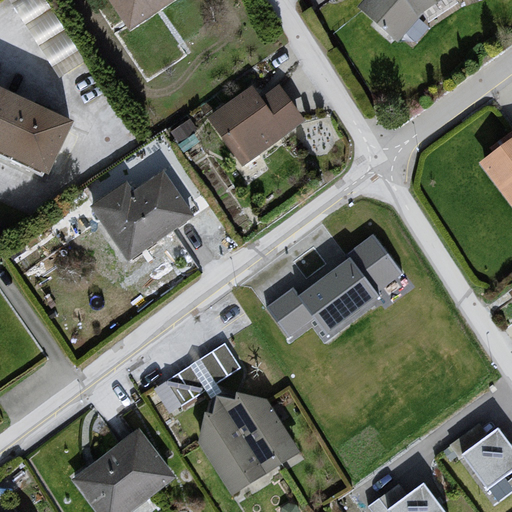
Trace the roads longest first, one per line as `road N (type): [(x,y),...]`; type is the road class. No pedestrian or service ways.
road 1 (residential): [(381,165),(0,447)]
road 2 (residential): [(381,165),(511,368)]
road 3 (residential): [(276,0),(381,165)]
road 4 (residential): [(511,66),(381,165)]
